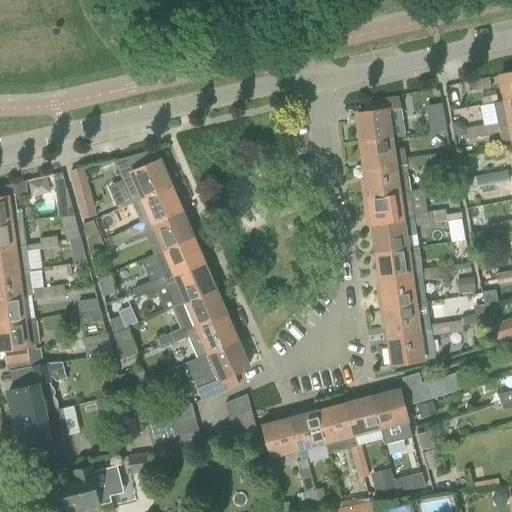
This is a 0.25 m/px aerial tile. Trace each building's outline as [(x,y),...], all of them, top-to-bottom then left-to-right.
[(505,102),(511,100),(511,73),(500,76),(505,102)] [(474,91),(490,88),(488,79),(472,82),(474,91)] [(482,99),(479,100),(480,107),(493,105),(495,104),(493,92),(481,95),(482,99)] [(404,137),(400,110),(398,98),(363,103),(364,113),(356,114),(361,145),(392,140),(392,139),(404,137)] [(497,129),(511,125),(511,100),(505,102),(495,104),(493,105),(496,123),(482,126),(482,127),(483,131),(480,132),(481,138),(498,134),(497,129)] [(511,150),(511,125),(497,129),(498,134),(500,142),(510,141),(511,150)] [(483,131),(482,127),(482,126),(465,129),(466,135),(463,136),(464,141),(481,138),(480,132),(483,131)] [(403,149),(394,151),(392,140),(361,145),(364,172),(405,166),(406,171),(407,171),(422,168),(422,164),(419,164),(418,157),(404,159),(403,149)] [(147,153),(113,161),(113,162),(131,204),(142,200),(142,199),(170,187),(158,161),(152,164),(147,153)] [(438,166),(437,162),(436,155),(418,157),(419,164),(422,164),(422,168),(438,166)] [(407,171),(406,171),(405,166),(364,172),(366,180),(361,180),(364,201),(410,194),(407,171)] [(90,191),(83,169),(69,173),(76,195),(83,218),(96,214),(90,191)] [(509,182),(508,176),(507,172),(490,176),(491,180),(493,179),(495,185),(509,182)] [(62,174),(54,175),(55,188),(65,186),(62,174)] [(493,179),(491,180),(490,176),(474,179),(477,189),(495,185),(493,179)] [(0,226),(12,225),(22,223),(20,210),(16,210),(15,200),(18,199),(19,199),(25,198),(24,182),(15,184),(0,187),(0,226)] [(153,226),(181,213),(170,187),(142,199),(142,200),(153,226)] [(412,215),(413,215),(410,194),(364,201),(366,218),(371,217),(372,228),(413,222),(412,215)] [(69,202),(56,204),(57,218),(73,216),(69,202)] [(445,221),(445,217),(444,211),(429,213),(430,220),(427,220),(428,226),(433,225),(433,223),(445,221)] [(164,251),(192,239),(181,213),(153,226),(164,251)] [(427,220),(430,220),(429,213),(413,215),(412,215),(413,222),(372,228),(376,255),(409,251),(407,239),(416,237),(415,228),(428,226),(427,220)] [(460,215),(445,217),(445,221),(445,223),(447,223),(461,221),(460,215)] [(68,241),(82,239),(78,217),(64,220),(68,241)] [(511,220),(502,222),(503,228),(501,228),(502,235),(508,233),(511,232),(511,220)] [(491,224),(485,226),(486,232),(487,237),(487,238),(502,235),(501,228),(503,228),(502,222),(491,224)] [(0,251),(16,249),(12,225),(0,226),(0,251)] [(140,225),(127,231),(129,236),(126,237),(128,241),(144,235),(140,225)] [(129,236),(127,231),(111,238),(115,247),(128,241),(126,237),(129,236)] [(58,248),(58,243),(57,239),(38,241),(39,246),(41,245),(42,250),(58,248)] [(73,265),(86,262),(82,239),(68,241),(73,265)] [(164,281),(203,265),(192,239),(164,251),(153,256),(162,277),(164,281)] [(38,241),(25,243),(26,247),(26,252),(38,251),(42,250),(41,245),(39,246),(38,241)] [(16,249),(0,251),(0,276),(28,272),(29,272),(26,252),(26,247),(16,249)] [(413,278),(412,277),(409,251),(376,255),(380,283),(413,278)] [(164,281),(166,286),(175,307),(186,302),(214,290),(220,288),(209,262),(203,265),(164,281)] [(454,278),(453,272),(453,266),(434,268),(434,271),(435,276),(438,275),(438,280),(454,278)] [(435,276),(434,271),(434,268),(420,270),(421,276),(421,277),(422,282),(438,280),(438,275),(435,276)] [(0,300),(31,296),(30,293),(30,290),(28,272),(0,276),(0,300)] [(511,276),(510,277),(509,272),(495,275),(497,287),(511,283),(511,276)] [(422,282),(421,277),(421,276),(412,277),(413,278),(380,283),(381,290),(377,291),(380,312),(417,307),(416,305),(425,303),(422,282)] [(162,277),(146,284),(148,288),(151,287),(153,292),(166,286),(164,281),(162,277)] [(137,299),(153,292),(151,287),(148,288),(146,284),(133,289),(137,299)] [(47,299),(65,296),(64,288),(47,290),(48,294),(46,294),(47,299)] [(47,290),(30,293),(31,296),(31,301),(47,299),(46,294),(48,294),(47,290)] [(175,307),(172,309),(181,330),(185,329),(187,333),(225,317),(214,290),(187,302),(175,307)] [(0,325),(26,321),(23,298),(0,300),(0,325)] [(79,313),(97,310),(96,300),(77,302),(79,313)] [(417,307),(380,312),(382,329),(387,328),(388,339),(421,334),(420,332),(419,321),(428,319),(426,305),(417,307)] [(81,325),(99,322),(97,310),(79,313),(81,325)] [(474,314),(461,319),(461,321),(462,326),(486,323),(485,313),(474,314)] [(120,316),(109,321),(112,335),(125,328),(120,316)] [(206,355),(236,342),(225,317),(187,333),(189,338),(188,338),(197,359),(206,355)] [(493,345),(511,338),(511,322),(511,319),(487,328),(493,345)] [(35,346),(40,345),(37,320),(34,320),(26,321),(0,325),(0,350),(3,350),(35,346)] [(462,332),(462,326),(461,321),(445,323),(446,326),(446,331),(443,331),(444,335),(462,332)] [(446,331),(446,326),(445,323),(426,326),(427,331),(420,332),(421,334),(388,339),(392,365),(435,359),(432,337),(444,335),(443,331),(446,331)] [(119,361),(136,354),(125,328),(112,335),(119,361)] [(173,339),(171,340),(173,345),(188,338),(189,338),(187,333),(185,329),(181,330),(171,334),(173,339)] [(159,350),(173,345),(171,340),(173,339),(171,334),(155,341),(159,350)] [(97,360),(112,355),(106,335),(83,339),(86,359),(97,360)] [(201,401),(219,393),(237,386),(233,374),(247,368),(236,342),(206,355),(197,359),(204,375),(193,380),(197,388),(196,389),(201,401)] [(35,346),(3,350),(7,372),(10,371),(31,367),(43,364),(41,351),(40,350),(36,350),(35,346)] [(45,364),(62,362),(61,348),(41,351),(43,364),(45,364)] [(55,382),(66,379),(62,362),(45,364),(43,364),(31,367),(36,385),(8,392),(14,421),(57,411),(56,409),(43,412),(41,400),(53,397),(54,393),(54,389),(50,386),(49,378),(51,377),(55,382)] [(402,379),(410,405),(446,394),(441,378),(422,383),(419,374),(402,379)] [(135,387),(123,390),(131,416),(142,412),(135,387)] [(511,391),(500,396),(503,405),(511,402),(511,391)] [(399,392),(371,399),(381,440),(383,446),(396,442),(411,439),(404,411),(399,392)] [(227,416),(250,410),(246,395),(224,404),(227,416)] [(371,399),(343,406),(351,439),(353,438),(356,447),(360,446),(381,440),(371,399)] [(172,425),(195,419),(191,404),(168,411),(170,417),(172,425)] [(353,438),(351,439),(343,406),(315,414),(324,445),(326,455),(350,449),(356,447),(353,438)] [(324,445),(315,414),(314,409),(300,413),(301,417),(298,418),(293,415),(287,417),(288,421),(297,452),(299,461),(300,464),(306,462),(303,451),(324,445)] [(231,430),(254,423),(250,410),(227,416),(231,430)] [(50,440),(63,437),(57,411),(14,421),(21,448),(23,447),(25,457),(51,451),(48,441),(50,441),(50,440)] [(177,444),(175,438),(172,425),(170,417),(146,426),(151,447),(177,444)] [(175,438),(198,432),(195,419),(172,425),(175,438)] [(271,459),(297,452),(288,421),(263,427),(271,459)] [(235,445),(258,438),(254,423),(231,430),(235,445)] [(178,449),(202,446),(198,432),(175,438),(177,444),(178,449)] [(427,432),(417,435),(421,450),(431,447),(427,432)] [(358,463),(364,462),(360,446),(356,447),(350,449),(355,467),(359,466),(358,463)] [(130,475),(152,472),(150,456),(128,459),(130,475)] [(306,462),(300,464),(299,461),(295,462),(299,479),(304,478),(304,481),(312,479),(307,462),(306,462)] [(362,480),(368,478),(364,462),(358,463),(359,466),(355,467),(358,479),(352,481),(356,496),(366,493),(362,480)] [(109,496),(122,493),(116,466),(92,472),(91,468),(74,472),(75,477),(60,480),(65,499),(63,500),(62,501),(61,502),(61,503),(60,505),(60,506),(60,507),(61,509),(61,510),(62,511),(73,511),(74,511),(111,502),(109,496)] [(405,477),(408,490),(425,488),(421,473),(405,477)] [(312,479),(304,481),(304,478),(299,479),(303,494),(315,491),(312,479)]
